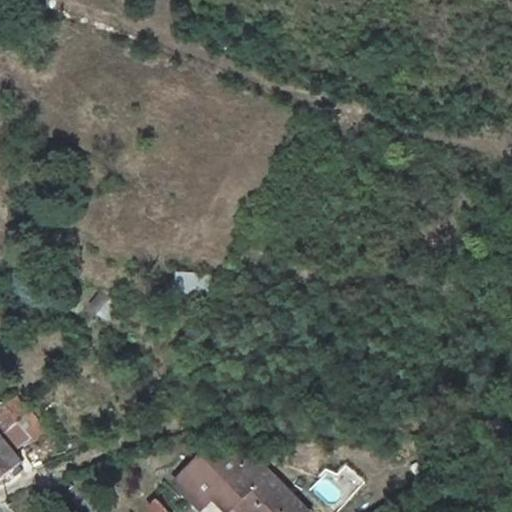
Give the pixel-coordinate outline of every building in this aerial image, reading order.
[(209,276),(182,274),(181,291),(208,292),(209,276)] [(100,296),(92,305),(109,319),(117,309),(100,296)] [(17,422),(30,410),(16,394),(0,408),(0,417),(10,429),(17,422)] [(47,430),(30,410),(17,422),(33,442),(47,430)] [(0,439),(2,438),(10,429),(0,417),(0,439)] [(0,482),(23,462),(2,438),(0,439),(0,482)] [(306,511),(253,458),(247,464),(238,455),(204,455),(177,482),(203,509),(215,497),(230,511),(238,504),(246,511),(306,511)]
